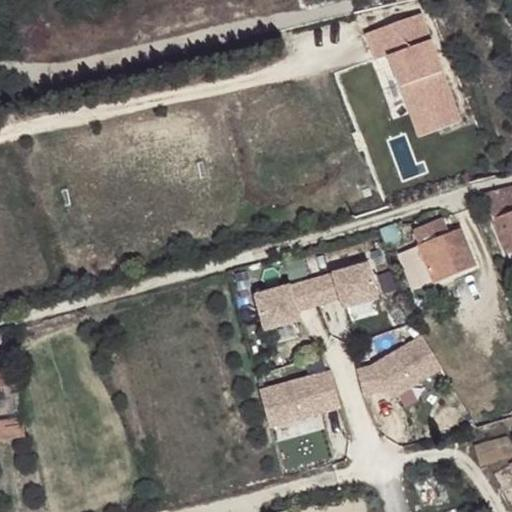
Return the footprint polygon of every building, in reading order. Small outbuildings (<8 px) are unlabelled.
[(470,119),(429,11),(375,31),(385,58),(398,52),(420,110),(439,103),(448,127),(470,119)] [(439,103),(420,110),(430,134),(448,127),(439,103)] [(511,250),(511,186),(484,194),(507,253),(511,250)] [(419,246),(434,283),(476,266),(461,229),(449,234),(444,220),(419,230),(424,244),(419,246)] [(368,264),(334,274),(341,300),(344,309),(379,298),(368,264)] [(334,274),(290,287),(298,313),(341,300),(334,274)] [(290,287),(257,298),(267,332),(301,322),(298,313),(290,287)] [(497,335),(506,358),(511,355),(511,329),(497,335)] [(442,369),(423,336),(373,366),(389,391),(393,399),(442,369)] [(389,391),(373,366),(357,371),(365,398),(389,391)] [(17,368),(0,371),(0,386),(20,382),(17,368)] [(331,372),(315,377),(326,414),(341,409),(331,372)] [(315,377),(260,393),(270,430),(326,414),(315,377)] [(0,421),(0,438),(24,436),(23,420),(0,421)] [(505,439),(476,447),(481,465),(510,457),(505,439)] [(414,486),(424,510),(448,500),(438,476),(414,486)]
